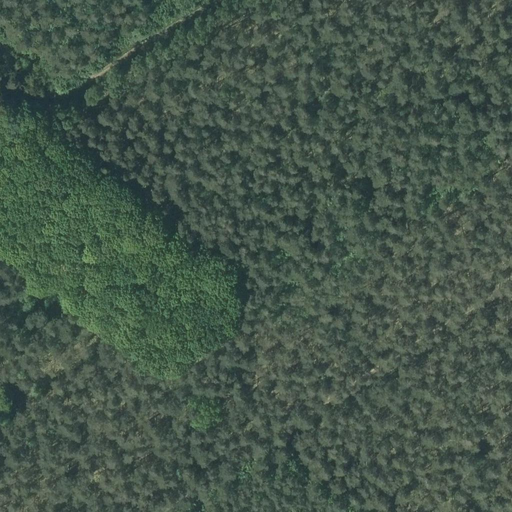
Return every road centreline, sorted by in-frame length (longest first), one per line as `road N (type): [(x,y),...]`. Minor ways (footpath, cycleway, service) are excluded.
road 1 (track): [(276,437),(0,241)]
road 2 (track): [(276,437),(511,280)]
road 3 (track): [(0,127),(202,0)]
road 4 (track): [(164,511),(276,437)]
road 5 (track): [(276,437),(381,511)]
